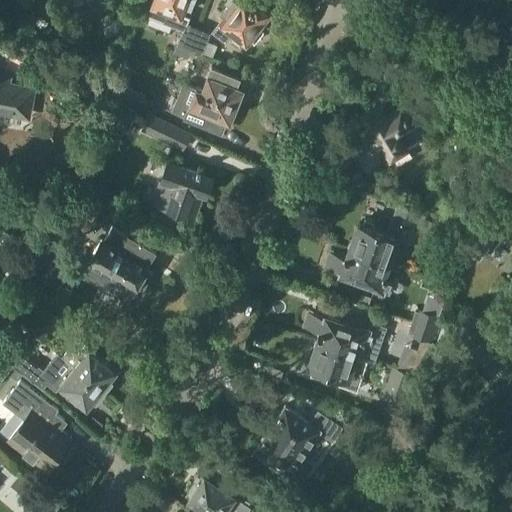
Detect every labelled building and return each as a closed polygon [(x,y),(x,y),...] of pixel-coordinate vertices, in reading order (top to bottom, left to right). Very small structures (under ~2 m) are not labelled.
[(154,0),(152,5),(153,6),(150,14),(164,19),(168,11),(183,17),(183,16),(190,19),(195,6),(191,5),(192,0),(154,0)] [(219,21),(246,42),(249,38),(255,42),(264,30),(259,26),(271,10),(258,0),(232,0),(221,14),(223,16),(219,21)] [(202,28),(186,22),(174,52),(178,53),(181,45),(191,49),(191,48),(193,49),(202,28)] [(211,31),(202,28),(193,49),(214,57),(221,40),(210,35),(211,31)] [(187,57),(191,49),(181,45),(178,53),(187,57)] [(69,48),(60,66),(84,78),(93,60),(69,48)] [(196,85),(195,87),(237,103),(238,101),(241,100),(242,97),(240,96),(245,84),(237,80),(239,76),(211,65),(202,87),(196,85)] [(0,107),(22,112),(25,97),(27,97),(30,96),(31,95),(32,94),(32,93),(33,92),(33,91),(33,90),(33,88),(33,87),(32,86),(31,85),(31,84),(29,83),(28,83),(27,82),(8,79),(9,72),(0,67),(0,107)] [(191,96),(193,97),(186,114),(227,130),(232,117),(235,116),(237,109),(236,106),(237,103),(195,87),(191,96)] [(118,99),(108,121),(128,131),(139,109),(118,99)] [(375,150),(376,150),(382,159),(388,154),(390,158),(391,158),(410,147),(410,146),(410,145),(409,144),(421,137),(413,123),(414,122),(414,121),(403,103),(402,103),(390,112),(388,108),(368,120),(369,123),(362,127),(362,128),(365,135),(367,134),(372,144),(371,146),(375,150)] [(144,126),(162,136),(164,132),(180,141),(184,131),(169,123),(149,114),(144,126)] [(161,179),(160,178),(152,202),(189,214),(197,191),(206,195),(213,176),(167,161),(161,179)] [(362,174),(355,163),(343,171),(350,182),(362,174)] [(76,188),(55,224),(68,232),(79,213),(89,219),(99,202),(76,188)] [(511,199),(500,191),(478,220),(511,245),(511,199)] [(363,223),(360,222),(351,248),(392,262),(400,238),(410,241),(416,225),(425,233),(433,224),(420,211),(398,203),(387,232),(374,227),(374,221),(366,219),(363,223)] [(477,222),(458,246),(470,255),(489,231),(477,222)] [(114,291),(117,285),(131,294),(136,286),(144,290),(155,272),(147,267),(157,251),(112,225),(104,239),(103,238),(82,273),(114,291)] [(377,286),(386,289),(386,287),(392,289),(392,287),(390,287),(392,282),(394,282),(396,277),(388,275),(392,262),(351,248),(348,256),(332,250),(327,266),(378,284),(377,286)] [(308,309),(303,325),(322,331),(318,342),(369,358),(376,360),(387,325),(353,313),(350,323),(308,309)] [(412,320),(437,329),(441,317),(416,309),(412,320)] [(82,325),(64,311),(56,322),(74,335),(82,325)] [(437,329),(412,320),(408,334),(433,342),(437,329)] [(59,352),(58,352),(105,389),(114,379),(112,377),(119,368),(78,335),(63,355),(59,352)] [(312,366),(310,373),(325,378),(327,371),(341,375),(339,383),(359,389),(366,367),(369,358),(318,342),(310,365),(312,366)] [(48,381),(58,388),(61,384),(88,406),(96,397),(98,399),(105,389),(58,352),(44,370),(21,352),(12,363),(43,387),(48,381)] [(408,398),(416,375),(393,366),(384,389),(408,398)] [(21,378),(3,402),(24,418),(8,438),(48,468),(72,437),(59,427),(65,419),(57,412),(60,408),(42,395),(21,378)] [(303,454),(320,430),(334,440),(343,425),(318,408),(310,420),(285,404),(253,451),(289,475),(292,471),(304,480),(315,462),(303,454)] [(189,493),(192,494),(190,498),(210,511),(233,511),(233,509),(230,506),(230,505),(240,511),(247,511),(252,506),(203,473),(189,493)] [(281,511),(268,502),(260,511),(281,511)]
